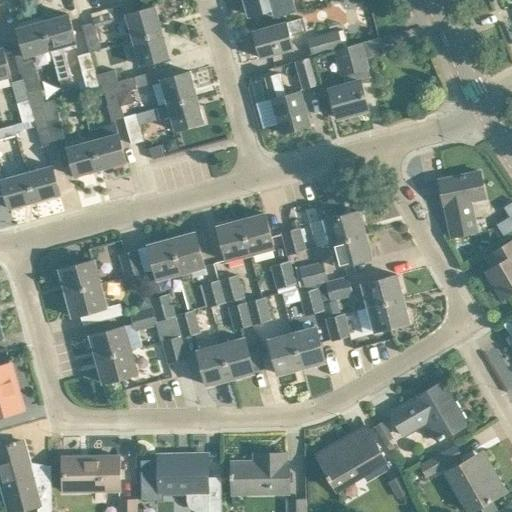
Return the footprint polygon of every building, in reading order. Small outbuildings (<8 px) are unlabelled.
[(244,0),(249,15),(273,9),(275,16),(298,10),(295,0),(244,0)] [(155,6),(126,14),(133,39),(162,31),(155,6)] [(100,48),(95,27),(121,19),(118,9),(113,11),(112,8),(90,14),(92,22),(81,25),(89,51),(100,48)] [(43,21),(51,49),(59,80),(71,77),(63,45),(76,42),(69,14),(43,21)] [(261,58),(280,52),(293,49),(290,37),(305,32),(301,17),(253,31),(261,58)] [(17,28),(26,56),(51,49),(43,21),(17,28)] [(162,31),(133,39),(141,65),(169,57),(162,31)] [(313,56),(335,50),(347,46),(343,31),(309,40),(313,56)] [(380,37),(379,37),(361,42),(347,46),(335,50),(344,81),(329,86),(338,118),(369,109),(361,81),(371,79),(365,58),(384,53),(380,37)] [(3,47),(0,48),(0,78),(11,76),(3,47)] [(96,74),(94,66),(89,51),(78,54),(82,69),(88,89),(99,86),(96,74)] [(310,57),(294,62),(301,88),(317,83),(310,57)] [(46,102),(35,67),(20,72),(22,79),(29,106),(43,102),(46,102)] [(114,69),(96,74),(99,86),(103,85),(117,81),(114,69)] [(158,80),(155,71),(117,81),(103,85),(109,105),(119,102),(117,94),(137,89),(136,87),(158,80)] [(190,71),(161,79),(168,104),(197,96),(190,71)] [(266,76),(267,81),(282,133),(310,124),(301,91),(287,95),(280,71),(266,76)] [(22,79),(12,82),(19,109),(29,106),(22,79)] [(168,104),(157,108),(160,119),(171,115),(175,130),(204,122),(197,96),(168,104)] [(43,102),(49,125),(62,122),(55,99),(46,102),(43,102)] [(43,102),(29,106),(19,109),(22,122),(34,119),(36,129),(49,125),(43,102)] [(135,114),(124,117),(131,143),(143,140),(138,125),(135,114)] [(119,134),(93,141),(101,169),(127,162),(119,134)] [(93,141),(67,148),(75,176),(101,169),(93,141)] [(161,144),(150,148),(153,159),(164,156),(161,144)] [(26,171),(35,201),(61,194),(52,164),(26,171)] [(1,178),(9,208),(35,201),(26,171),(1,178)] [(485,197),(480,171),(440,179),(452,236),(477,231),(474,214),(466,216),(463,202),(485,197)] [(510,215),(495,225),(502,236),(511,230),(511,200),(504,206),(510,215)] [(325,219),(331,243),(365,234),(359,210),(325,219)] [(242,220),(251,256),(275,249),(266,213),(242,220)] [(217,226),(227,262),(251,256),(242,220),(217,226)] [(304,229),(301,230),(300,228),(282,233),(288,254),(306,250),(304,241),(308,240),(304,229)] [(196,232),(172,238),(182,274),(184,281),(193,278),(192,272),(206,268),(196,232)] [(372,258),(365,234),(331,243),(337,267),(372,258)] [(182,274),(172,238),(148,245),(158,281),(182,274)] [(511,241),(490,254),(497,265),(487,271),(503,298),(511,292),(511,241)] [(138,251),(120,255),(125,276),(144,271),(138,251)] [(60,268),(67,292),(100,283),(94,259),(60,268)] [(277,289),(278,288),(279,293),(297,288),(294,275),(290,262),(271,267),(277,289)] [(302,273),(294,275),(297,288),(316,283),(316,284),(327,281),(322,262),(301,268),(302,273)] [(397,274),(362,283),(369,309),(403,300),(397,274)] [(327,281),(316,284),(318,289),(321,303),(336,299),(353,294),(348,276),(328,282),(327,281)] [(237,277),(219,281),(225,303),(242,299),(237,277)] [(208,308),(225,303),(219,281),(202,285),(208,308)] [(100,283),(67,292),(73,316),(81,314),(84,325),(110,318),(107,307),(100,283)] [(304,316),(323,311),(317,290),(299,294),(304,316)] [(168,295),(151,300),(150,300),(152,306),(156,321),(174,316),(168,295)] [(264,299),(246,304),(252,326),(270,322),(264,299)] [(403,300),(369,309),(375,331),(409,322),(403,300)] [(246,304),(228,309),(234,331),(252,326),(246,304)] [(156,321),(152,306),(140,310),(140,309),(130,312),(135,330),(157,324),(156,321)] [(195,312),(178,316),(183,337),(200,333),(195,312)] [(348,337),(342,316),(326,321),(331,342),(348,337)] [(91,335),(97,358),(131,350),(125,325),(91,335)] [(317,328),(292,335),(300,368),(326,361),(317,328)] [(367,342),(374,359),(397,351),(391,333),(367,342)] [(269,341),(278,374),(300,368),(292,335),(269,341)] [(179,338),(161,342),(167,364),(184,359),(179,338)] [(245,338),(220,345),(229,379),(255,372),(245,338)] [(198,351),(201,365),(207,385),(229,379),(220,345),(198,351)] [(138,373),(131,350),(97,358),(104,382),(138,373)] [(0,415),(23,409),(23,408),(16,385),(10,363),(0,366),(0,415)] [(404,435),(427,421),(438,440),(466,424),(451,397),(449,398),(446,393),(448,391),(442,382),(391,413),(404,435)] [(383,421),(375,426),(384,442),(393,437),(383,421)] [(327,475),(337,493),(387,463),(366,427),(349,436),(351,440),(344,444),(342,441),(317,455),(329,474),(327,475)] [(23,441),(15,443),(15,441),(10,442),(11,444),(0,446),(0,479),(8,511),(16,511),(37,506),(39,511),(51,511),(51,465),(38,465),(38,467),(31,469),(23,441)] [(455,445),(421,465),(427,476),(462,456),(455,445)] [(480,506),(483,511),(497,511),(498,511),(491,499),(505,491),(482,451),(448,471),(471,511),(480,506)] [(286,453),(268,453),(255,453),(255,462),(233,462),(233,473),(231,473),(231,496),(289,495),(288,461),(287,461),(286,453)] [(159,460),(141,460),(141,499),(163,499),(163,492),(187,492),(187,500),(190,506),(193,509),(199,511),(208,511),(207,511),(221,511),(221,497),(221,477),(208,477),(207,459),(190,460),(190,462),(184,462),(184,460),(180,460),(180,455),(159,455),(159,460)] [(120,491),(119,476),(119,456),(101,456),(101,458),(87,459),(87,461),(81,461),(81,457),(63,457),(64,492),(120,491)] [(317,456),(306,462),(312,474),(324,468),(317,456)] [(305,511),(306,499),(287,499),(286,511),(305,511)] [(119,511),(136,511),(136,500),(119,501),(119,511)]
